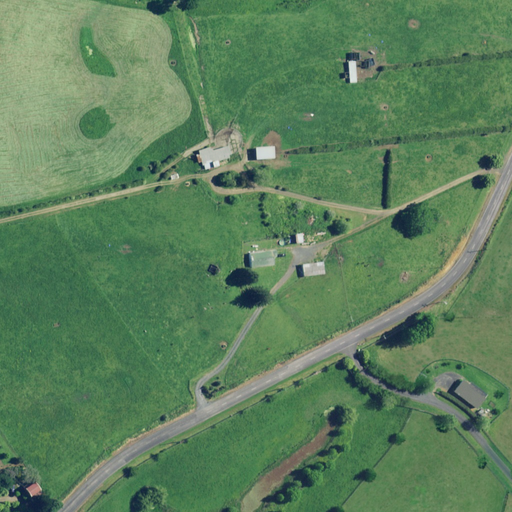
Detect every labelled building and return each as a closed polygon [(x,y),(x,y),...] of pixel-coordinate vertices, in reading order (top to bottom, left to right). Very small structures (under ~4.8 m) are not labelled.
[(207,147),(196,150),(197,155),(194,155),(196,163),(200,162),(201,165),(201,164),(203,170),(218,165),(217,161),(227,158),(228,162),(239,158),(237,153),(230,156),(227,146),(222,148),(221,147),(215,148),(215,146),(208,148),(207,147)] [(271,158),(271,146),(254,148),(254,159),(271,158)] [(292,234),(293,243),(311,241),(311,239),(316,239),(315,232),(292,234)] [(272,256),(272,251),(247,254),(248,268),(270,265),(269,256),(272,256)] [(321,262),(301,264),(301,267),(298,267),(299,277),(322,274),(321,262)] [(465,385),(459,381),(451,391),(474,408),(481,399),(464,386),(465,385)] [(41,496),(32,482),(22,488),(25,493),(22,495),(25,500),(28,498),(31,502),(41,496)]
